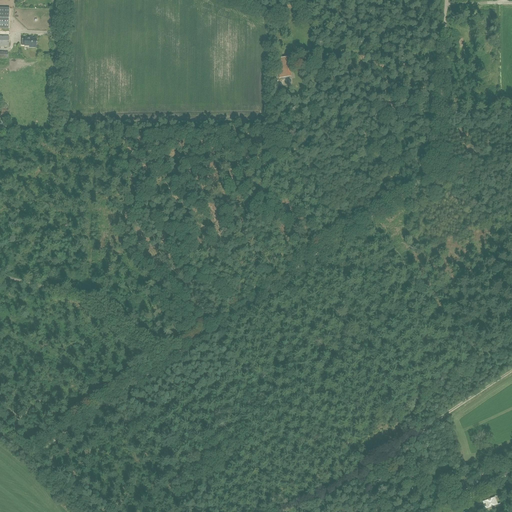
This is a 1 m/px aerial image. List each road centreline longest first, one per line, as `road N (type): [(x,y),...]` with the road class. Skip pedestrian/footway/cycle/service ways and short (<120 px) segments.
road 1 (track): [(439,113),(425,175),(167,360)]
road 2 (track): [(511,371),(299,503)]
road 3 (track): [(167,360),(31,457)]
road 4 (residential): [(55,125),(61,0)]
